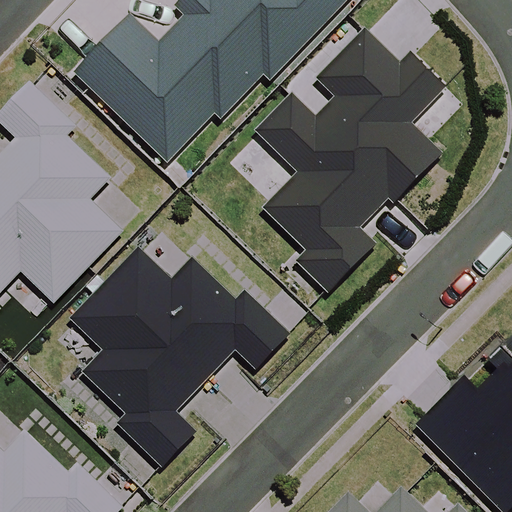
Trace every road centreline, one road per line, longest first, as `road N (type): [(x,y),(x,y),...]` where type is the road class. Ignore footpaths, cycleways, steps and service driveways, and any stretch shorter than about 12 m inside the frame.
road 1 (residential): [(0,19),(19,0),(488,0),(511,29)]
road 2 (residential): [(511,199),(216,511)]
